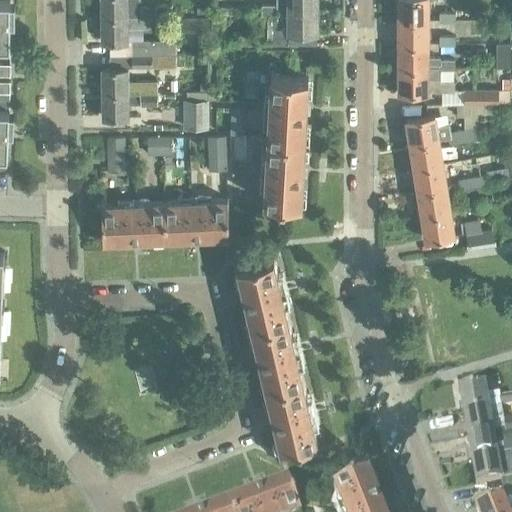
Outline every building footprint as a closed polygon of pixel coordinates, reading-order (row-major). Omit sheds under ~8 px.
[(101,0),(101,18),(156,17),(156,16),(172,15),(171,4),(156,5),(156,6),(142,6),(142,1),(141,0),(101,0)] [(289,0),(289,9),(317,9),(317,0),(289,0)] [(398,0),(398,19),(428,19),(427,0),(398,0)] [(0,1),(0,46),(10,47),(10,1),(0,1)] [(317,9),(289,9),(274,9),(274,6),(260,6),(260,15),(274,15),(274,20),(289,20),(289,44),(317,44),(317,9)] [(438,24),(456,24),(456,12),(438,12),(438,24)] [(156,17),(101,18),(102,41),(127,41),(127,28),(157,28),(157,17),(156,17)] [(209,17),(193,17),(193,31),(209,31),(209,17)] [(398,45),(428,45),(438,45),(438,46),(453,46),(453,36),(439,36),(439,33),(428,33),(428,19),(398,19),(398,45)] [(130,55),(176,54),(176,41),(130,41),(130,55)] [(438,68),(438,70),(453,70),(453,60),(439,60),(439,57),(428,57),(428,45),(398,45),(398,68),(428,68),(438,68)] [(509,65),(509,53),(497,53),(497,65),(509,65)] [(176,54),(130,55),(130,68),(176,67),(176,54)] [(0,64),(0,75),(10,76),(10,64),(0,64)] [(505,76),(504,66),(481,67),(482,77),(505,76)] [(102,93),(157,93),(157,81),(128,81),(128,68),(102,68),(102,93)] [(438,81),(438,70),(438,68),(428,68),(398,68),(398,92),(428,92),(453,92),(453,81),(438,81)] [(269,105),(307,108),(309,77),(270,74),(269,105)] [(0,81),(0,92),(10,93),(10,82),(0,81)] [(510,90),(463,90),(463,105),(493,104),(510,103),(510,90)] [(157,93),(102,93),(102,117),(128,117),(128,105),(157,105),(157,93)] [(209,126),(209,96),(185,96),(185,126),(209,126)] [(305,139),(307,108),(269,105),(267,137),(305,139)] [(0,110),(0,156),(7,157),(9,111),(0,110)] [(411,145),(438,140),(449,138),(450,143),(466,141),(465,130),(451,133),(450,123),(436,125),(434,115),(406,119),(411,145)] [(478,128),(465,130),(466,141),(480,138),(478,128)] [(243,134),(231,134),(231,147),(238,147),(243,141),(243,134)] [(126,158),(125,136),(108,137),(110,171),(135,170),(135,158),(126,158)] [(210,168),(229,168),(229,136),(210,136),(210,168)] [(149,154),(161,154),(161,137),(149,137),(149,154)] [(161,137),(161,154),(173,154),(172,137),(161,137)] [(303,170),(305,139),(267,137),(265,168),(303,170)] [(414,166),(442,162),(438,140),(411,145),(414,166)] [(446,186),(444,176),(442,162),(414,166),(418,191),(446,186)] [(301,203),(303,170),(265,168),(263,201),(301,203)] [(486,175),(472,177),(474,189),(487,187),(486,175)] [(459,179),(458,179),(459,184),(460,191),(474,189),(472,177),(459,179)] [(422,213),(449,209),(446,186),(418,191),(422,213)] [(195,200),(197,237),(229,236),(227,198),(195,200)] [(167,239),(197,237),(195,200),(165,201),(167,239)] [(139,240),(167,239),(165,201),(137,203),(139,240)] [(102,204),(104,242),(139,240),(137,203),(102,204)] [(449,209),(422,213),(426,239),(454,234),(449,209)] [(244,296),(281,287),(273,255),(237,264),(244,296)] [(252,328),(289,319),(281,287),(244,296),(252,328)] [(259,357),(296,348),(289,319),(252,328),(259,357)] [(266,387),(303,379),(296,348),(259,357),(266,387)] [(273,417),(310,408),(303,379),(266,387),(273,417)] [(462,413),(500,407),(511,404),(511,392),(485,397),(483,385),(458,389),(462,413)] [(511,428),(511,418),(502,420),(500,407),(462,413),(466,437),(511,428)] [(310,408),(273,417),(281,449),(318,440),(310,408)] [(470,461),(496,456),(494,445),(511,441),(511,428),(466,437),(470,461)] [(511,453),(496,456),(470,461),(474,484),(500,480),(497,467),(511,464),(511,453)] [(339,511),(377,511),(380,511),(367,479),(332,493),(339,511)] [(255,492),(262,511),(298,511),(286,480),(255,492)] [(231,511),(262,511),(255,492),(228,502),(231,511)] [(475,511),(506,511),(502,499),(474,509),(475,511)] [(231,511),(228,502),(200,511),(231,511)]
